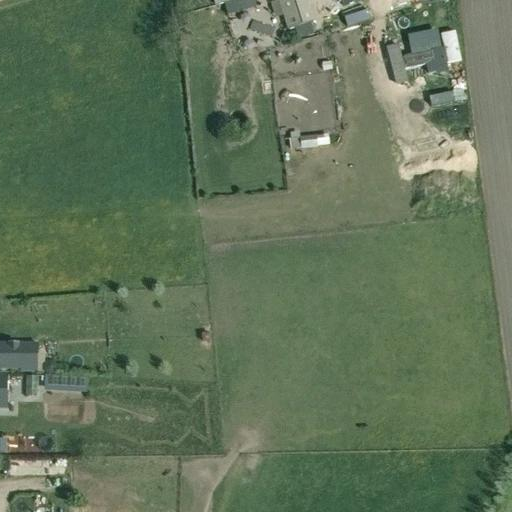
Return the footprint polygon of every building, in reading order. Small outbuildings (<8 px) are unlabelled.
[(305,0),(277,0),(286,30),(312,23),(305,0)] [(328,22),(368,14),(364,0),(357,0),(325,7),(328,22)] [(392,46),(399,66),(439,55),(433,36),(392,46)] [(303,133),(305,144),(334,139),(332,128),(303,133)] [(6,315),(7,338),(32,336),(31,314),(6,315)] [(0,342),(0,369),(36,370),(36,343),(0,342)] [(59,391),(59,376),(45,375),(44,390),(59,391)] [(87,378),(74,377),(73,392),(86,392),(87,378)] [(35,511),(44,511),(45,496),(36,496),(35,511)]
